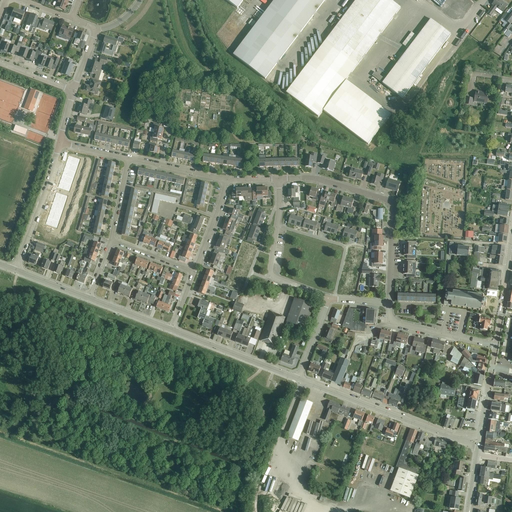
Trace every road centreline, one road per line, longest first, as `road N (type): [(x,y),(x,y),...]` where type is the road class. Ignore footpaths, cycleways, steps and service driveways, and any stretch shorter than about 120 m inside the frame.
road 1 (unknown): [(416,2),(364,72),(396,104),(460,29)]
road 2 (residential): [(389,303),(391,204),(316,178),(278,178)]
road 3 (tertiary): [(478,442),(298,377)]
road 4 (residential): [(328,299),(272,276),(278,178)]
road 5 (unknown): [(298,377),(277,445),(287,511)]
road 6 (residential): [(16,269),(60,141)]
road 7 (tertiary): [(298,377),(171,331)]
